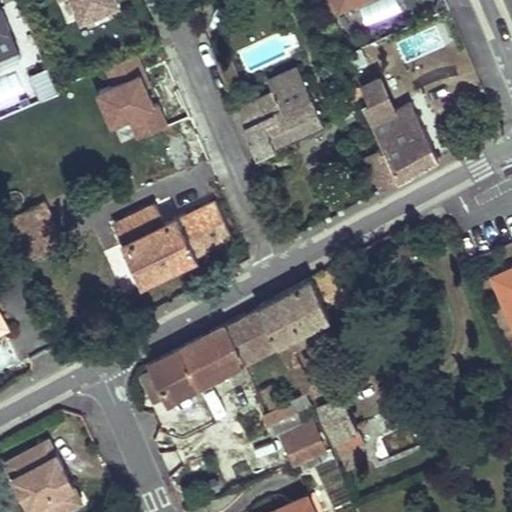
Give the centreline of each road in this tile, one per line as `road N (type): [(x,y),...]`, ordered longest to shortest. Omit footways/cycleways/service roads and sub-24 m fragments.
road 1 (residential): [(158,0),(267,282)]
road 2 (residential): [(267,282),(511,146)]
road 3 (residential): [(104,363),(267,282)]
road 4 (residential): [(161,502),(104,363)]
